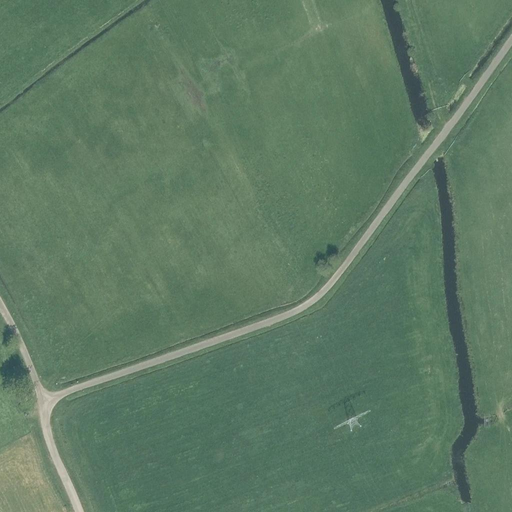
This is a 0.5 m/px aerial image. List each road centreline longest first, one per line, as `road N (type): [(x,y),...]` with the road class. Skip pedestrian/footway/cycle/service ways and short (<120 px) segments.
road 1 (track): [(44,401),(304,310),(511,39)]
road 2 (track): [(0,303),(44,401),(54,463),(78,511)]
